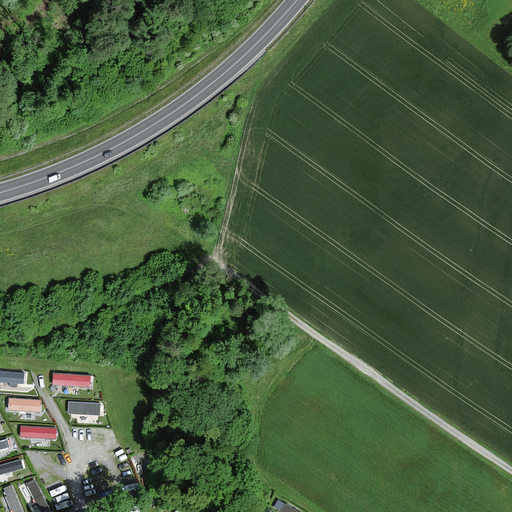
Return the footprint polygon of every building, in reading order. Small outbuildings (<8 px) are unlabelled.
[(0,376),(28,377),(28,359),(0,358),(0,376)] [(90,388),(92,374),(53,371),(52,385),(90,388)] [(35,399),(35,381),(2,381),(2,399),(35,399)] [(100,416),(100,403),(69,401),(69,415),(100,416)] [(58,441),(57,428),(21,425),(21,437),(58,441)] [(0,452),(11,450),(6,432),(0,433),(0,452)] [(0,475),(17,471),(13,453),(0,456),(0,475)] [(27,477),(11,483),(20,511),(26,511),(38,508),(27,477)] [(15,511),(6,484),(0,485),(0,511),(15,511)] [(230,511),(220,502),(211,511),(230,511)] [(307,511),(290,502),(285,511),(307,511)]
